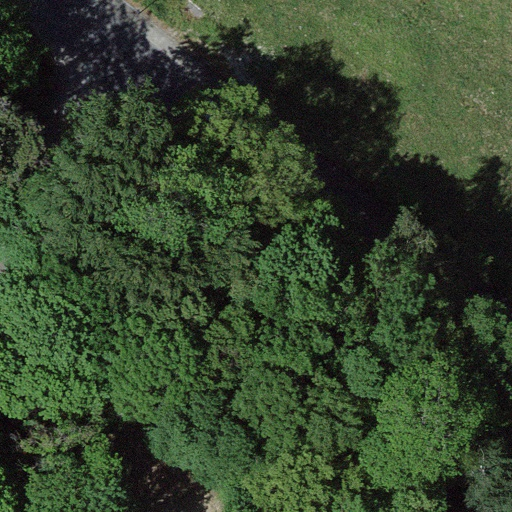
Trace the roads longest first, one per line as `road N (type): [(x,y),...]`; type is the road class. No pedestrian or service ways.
road 1 (tertiary): [(173,90),(511,355)]
road 2 (residential): [(0,342),(52,295),(173,90)]
road 3 (tertiary): [(59,0),(173,90)]
